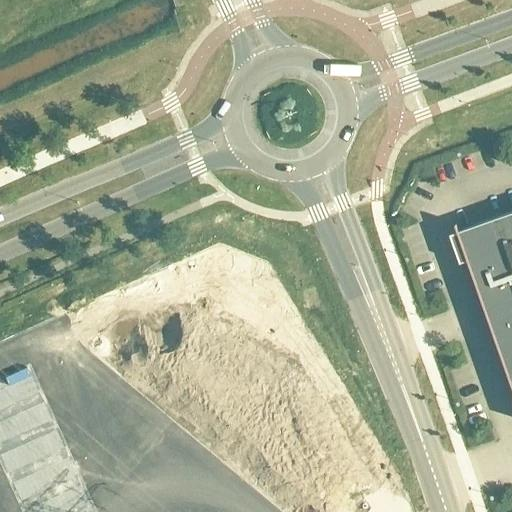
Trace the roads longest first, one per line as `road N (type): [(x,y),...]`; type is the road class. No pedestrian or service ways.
road 1 (secondary): [(0,255),(242,149)]
road 2 (secondary): [(231,117),(0,220)]
road 3 (unclassified): [(393,347),(324,156)]
road 4 (unclassified): [(301,169),(378,353)]
road 5 (secondary): [(511,18),(330,81)]
road 6 (secondary): [(342,115),(511,47)]
